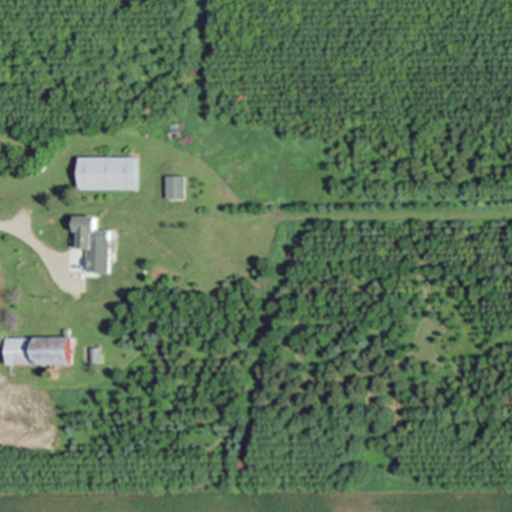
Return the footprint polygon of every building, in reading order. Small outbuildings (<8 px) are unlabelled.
[(81,190),(81,158),(138,157),(138,190),(81,190)] [(186,176),(186,199),(167,199),(167,172),(180,172),(180,176),(186,176)] [(110,231),(109,243),(108,272),(88,272),(88,267),(87,267),(87,257),(88,257),(88,250),(78,249),(78,232),(74,232),(74,216),(96,217),(96,231),(110,231)] [(69,330),(69,337),(71,337),(72,364),(8,366),(7,339),(64,337),(63,330),(69,330)] [(91,365),(90,348),(101,348),(101,365),(91,365)] [(53,379),(52,379),(51,379),(51,378),(50,378),(50,377),(49,377),(49,376),(49,375),(49,374),(49,373),(50,373),(50,372),(51,372),(51,371),(52,371),(53,371),(54,371),(55,371),(56,372),(57,373),(57,374),(57,375),(58,375),(57,376),(57,377),(57,378),(56,378),(56,379),(55,379),(54,379),(53,379)]
